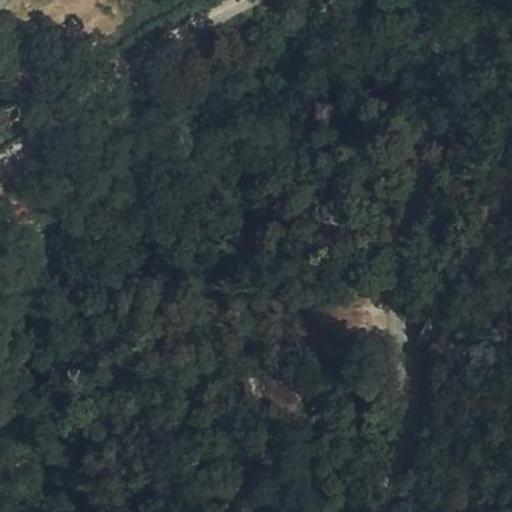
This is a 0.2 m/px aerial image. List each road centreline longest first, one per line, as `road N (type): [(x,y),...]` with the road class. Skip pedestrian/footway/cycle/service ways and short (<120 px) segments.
road 1 (residential): [(369,511),(406,395),(398,257),(453,98),(437,38),(439,0)]
road 2 (residential): [(248,0),(117,71),(0,165)]
